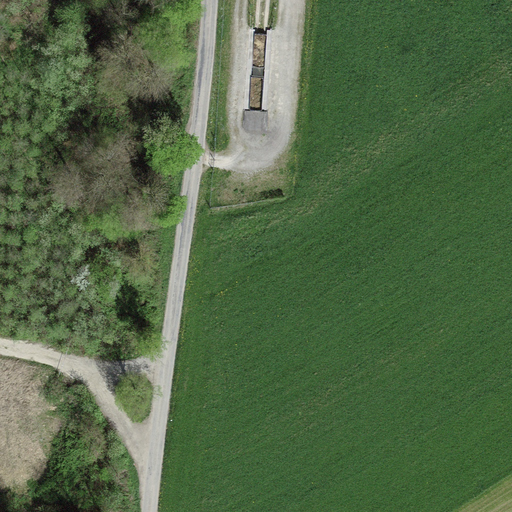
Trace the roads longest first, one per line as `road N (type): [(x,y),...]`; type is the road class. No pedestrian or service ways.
road 1 (track): [(211,0),(160,364)]
road 2 (track): [(0,344),(82,373),(160,364)]
road 3 (track): [(160,364),(134,511)]
